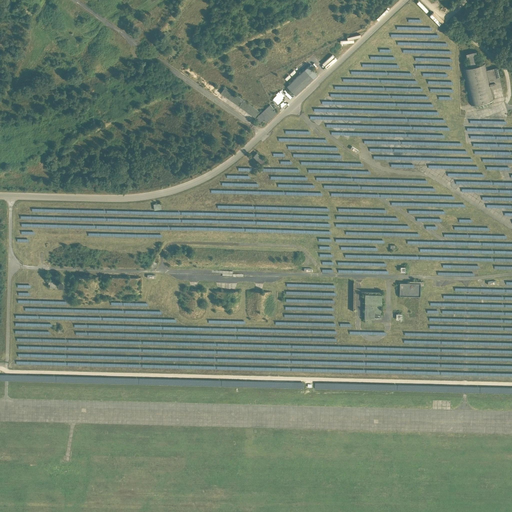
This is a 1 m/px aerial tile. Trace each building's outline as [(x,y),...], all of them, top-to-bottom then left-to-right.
[(439,0),(448,8),(456,0),(439,0)] [(482,63),(477,64),(475,59),(474,54),(476,54),(475,51),(466,53),(467,56),(469,56),(470,60),(470,66),(466,67),(465,65),(462,65),(463,68),(462,68),(471,104),(493,99),(491,89),(501,86),(497,67),(487,69),(485,63),(484,60),(481,61),(482,63)] [(309,65),(287,86),(295,95),(317,74),(309,65)] [(259,111),(225,87),(220,93),(255,117),(259,111)] [(277,112),(270,104),(256,117),(257,118),(260,122),(264,119),(267,122),(277,112)] [(264,160),(257,152),(253,156),(261,164),(264,160)] [(58,274),(50,274),(50,280),(48,280),(48,283),(50,283),(50,286),(57,287),(58,274)] [(99,276),(72,275),(70,296),(76,302),(85,303),(94,301),(98,296),(99,276)] [(141,277),(101,276),(101,297),(120,299),(141,298),(141,277)] [(420,283),(400,282),(400,295),(420,296),(420,285),(423,285),(423,282),(420,282),(420,283)] [(206,290),(182,289),(180,309),(183,315),(193,319),(202,317),(206,310),(206,290)] [(235,291),(218,291),(218,290),(214,290),(212,306),(216,310),(239,311),(239,291),(235,291)] [(261,291),(247,291),(247,313),(259,321),(271,315),(271,291),(261,291)] [(381,302),(382,294),(365,294),(365,302),(381,302)] [(381,302),(365,302),(365,318),(365,322),(371,322),(371,318),(381,318),(381,302)]
